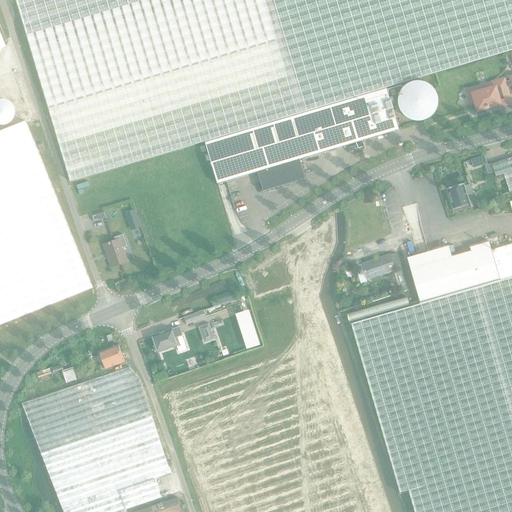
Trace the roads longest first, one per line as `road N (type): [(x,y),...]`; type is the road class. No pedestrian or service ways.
road 1 (tertiary): [(511,132),(396,162),(259,243),(112,307)]
road 2 (unclassified): [(112,307),(97,285),(0,1)]
road 3 (unclassified): [(191,511),(128,331),(112,307)]
road 4 (tertiary): [(112,307),(51,335),(17,368),(0,403)]
